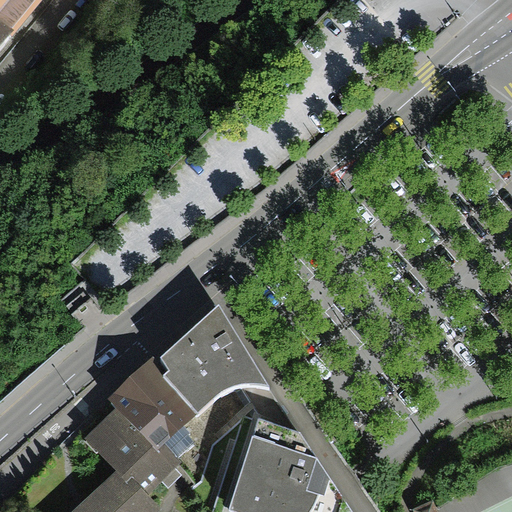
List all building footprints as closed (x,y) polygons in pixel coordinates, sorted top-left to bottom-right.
[(0,0),(0,19),(12,29),(36,0),(0,0)] [(0,42),(12,29),(0,19),(0,42)] [(272,407),(212,315),(153,368),(161,379),(157,383),(190,419),(193,422),(218,400),(236,392),(248,411),(258,428),(295,442),(272,407)] [(190,419),(157,383),(146,372),(108,405),(118,416),(170,473),(174,468),(166,458),(184,440),(175,432),(190,419)] [(93,457),(115,481),(83,511),(149,511),(140,499),(156,484),(163,494),(176,481),(170,473),(118,416),(92,440),(102,448),(93,457)] [(344,511),(295,442),(258,428),(249,426),(231,425),(207,448),(199,485),(183,494),(197,511),(344,511)]
